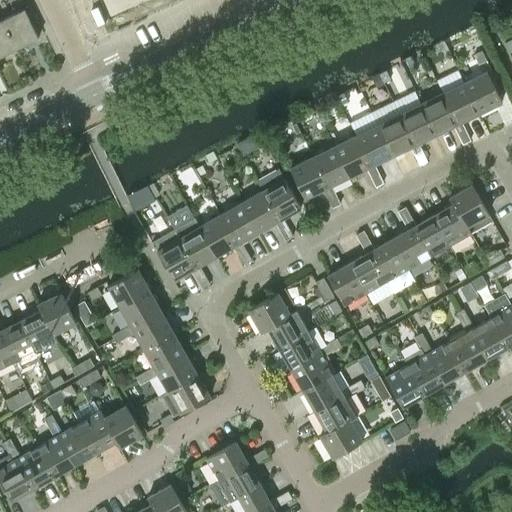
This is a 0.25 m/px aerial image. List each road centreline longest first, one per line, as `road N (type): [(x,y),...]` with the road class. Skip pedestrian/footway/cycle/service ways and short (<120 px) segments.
road 1 (residential): [(252,395),(200,313),(491,148),(511,184)]
road 2 (residential): [(317,506),(511,386)]
road 3 (residential): [(68,511),(157,460),(182,432),(252,395)]
road 4 (tertiary): [(98,93),(290,0)]
road 5 (residential): [(317,506),(252,395)]
